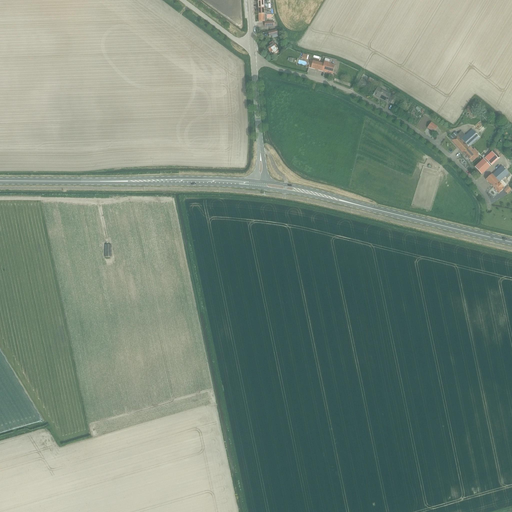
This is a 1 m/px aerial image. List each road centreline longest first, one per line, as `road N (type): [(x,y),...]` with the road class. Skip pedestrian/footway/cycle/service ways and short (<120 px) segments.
road 1 (unclassified): [(489,209),(466,172),(412,127),(352,92),(253,61)]
road 2 (primary): [(96,181),(258,187)]
road 3 (primary): [(256,181),(96,181)]
road 4 (primary): [(383,211),(511,242)]
road 5 (primary): [(258,187),(383,211)]
road 6 (primary): [(383,211),(263,182)]
